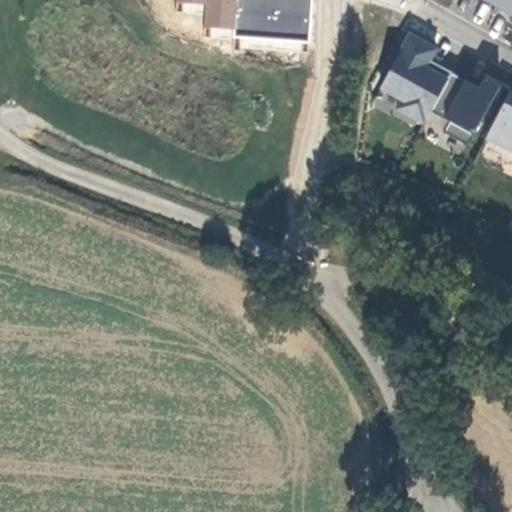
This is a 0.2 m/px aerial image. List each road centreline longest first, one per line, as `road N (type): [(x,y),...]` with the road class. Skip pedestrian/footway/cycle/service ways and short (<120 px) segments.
road 1 (unclassified): [(316,269),(69,173),(0,133)]
road 2 (unclassified): [(415,499),(398,411),(378,368),(323,296),(316,269)]
road 3 (unclassified): [(511,348),(394,290),(316,269)]
road 4 (residential): [(511,57),(392,0)]
